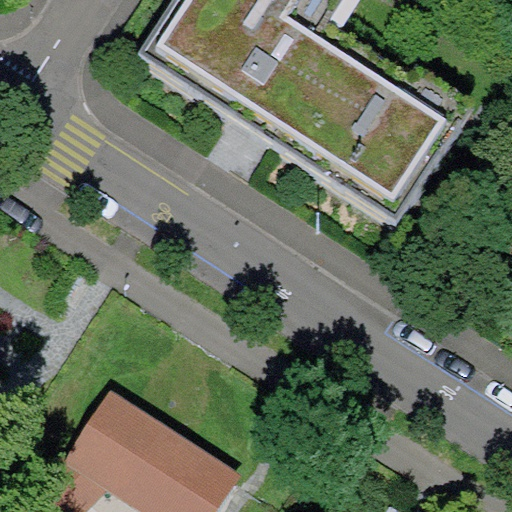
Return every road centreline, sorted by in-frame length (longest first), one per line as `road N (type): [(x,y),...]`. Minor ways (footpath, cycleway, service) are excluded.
road 1 (residential): [(15,112),(511,437)]
road 2 (residential): [(15,112),(88,0)]
